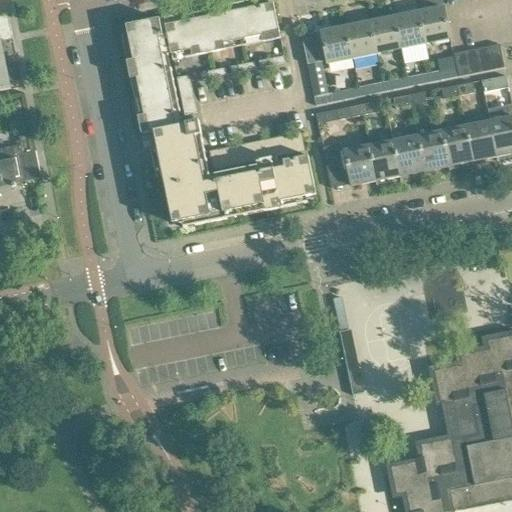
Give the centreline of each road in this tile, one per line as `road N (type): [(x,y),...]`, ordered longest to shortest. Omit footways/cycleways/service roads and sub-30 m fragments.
road 1 (residential): [(135,278),(511,202)]
road 2 (residential): [(135,278),(79,0)]
road 3 (residential): [(0,305),(135,278)]
